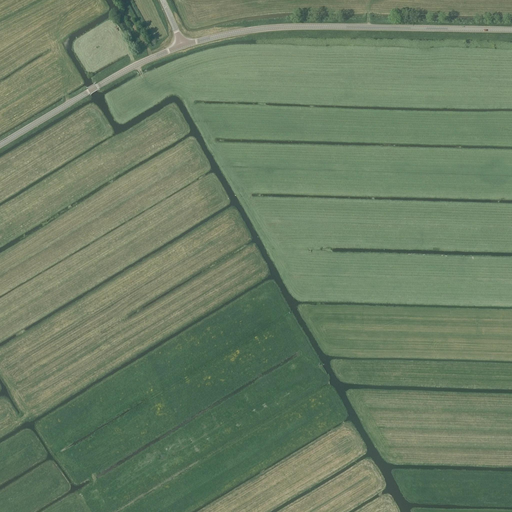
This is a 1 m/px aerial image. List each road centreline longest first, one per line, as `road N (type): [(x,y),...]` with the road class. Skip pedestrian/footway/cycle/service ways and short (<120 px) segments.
road 1 (track): [(373,288),(288,279),(177,86),(146,81),(137,65)]
road 2 (tertiary): [(182,45),(269,27),(511,29)]
road 3 (tertiary): [(0,145),(182,45)]
